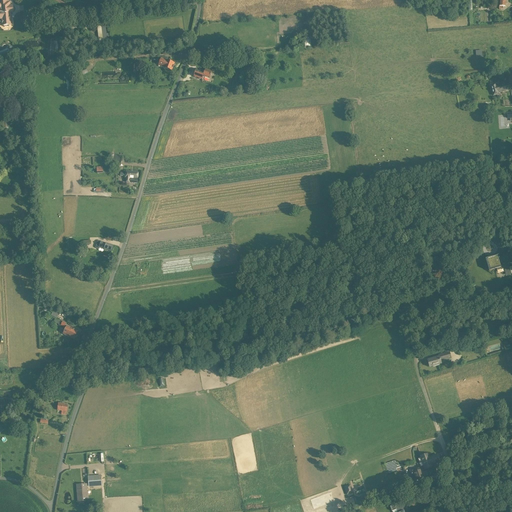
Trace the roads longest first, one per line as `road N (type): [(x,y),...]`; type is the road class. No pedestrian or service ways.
road 1 (unclassified): [(88,342),(199,0)]
road 2 (unclassified): [(52,507),(88,342)]
road 3 (unclassified): [(465,511),(415,361)]
